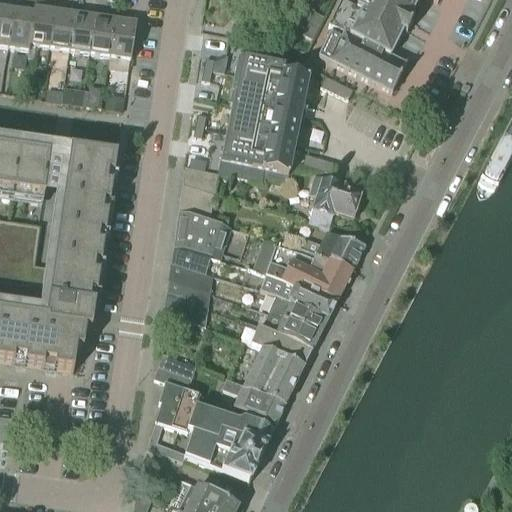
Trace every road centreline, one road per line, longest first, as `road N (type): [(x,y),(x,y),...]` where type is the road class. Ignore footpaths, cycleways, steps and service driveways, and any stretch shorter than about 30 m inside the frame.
road 1 (residential): [(0,487),(101,498),(111,480),(183,0)]
road 2 (unclassified): [(276,511),(404,240)]
road 3 (residential): [(404,240),(511,31)]
